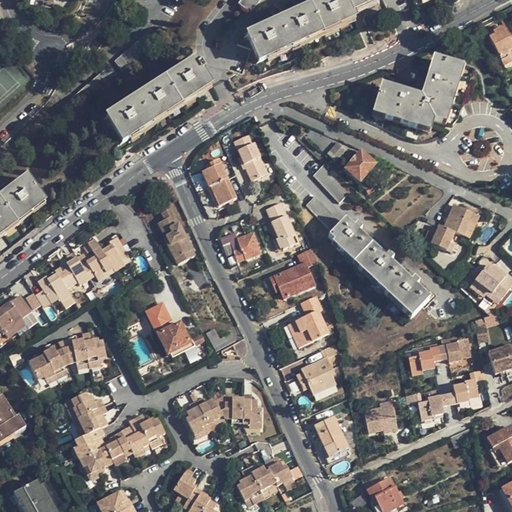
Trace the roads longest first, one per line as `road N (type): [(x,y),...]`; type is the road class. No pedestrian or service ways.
road 1 (residential): [(167,154),(325,489)]
road 2 (residential): [(0,278),(167,154)]
road 3 (residential): [(325,489),(511,403)]
road 4 (residential): [(297,85),(357,125),(450,154)]
road 5 (residential): [(156,0),(53,97)]
road 6 (residential): [(450,154),(470,176),(499,171),(510,143),(501,126),(484,118)]
road 7 (residential): [(297,85),(415,42)]
